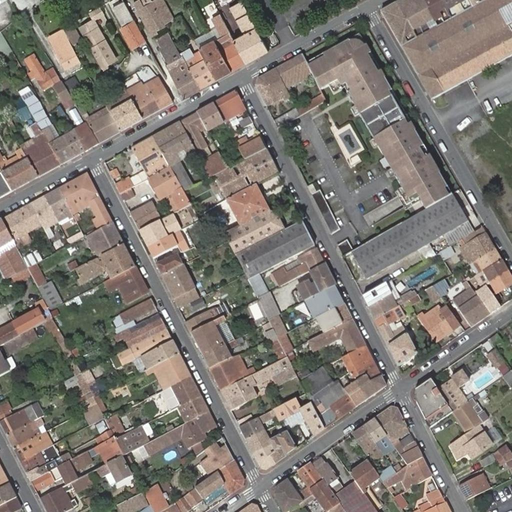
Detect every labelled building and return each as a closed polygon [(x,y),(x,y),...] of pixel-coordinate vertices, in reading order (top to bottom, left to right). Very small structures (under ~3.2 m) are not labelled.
[(137,0),(134,2),(159,48),(173,40),(164,24),(151,0),(137,0)] [(151,0),(164,24),(174,19),(163,0),(151,0)] [(268,51),(240,0),(226,0),(229,4),(227,5),(229,8),(243,34),(232,40),(245,63),(268,51)] [(402,0),(395,4),(415,40),(437,28),(421,0),(402,0)] [(415,40),(401,48),(431,100),(511,54),(511,0),(488,0),(486,1),(472,9),(451,20),(437,28),(415,40)] [(421,0),(437,28),(451,20),(439,0),(421,0)] [(439,0),(451,20),(472,9),(467,0),(439,0)] [(467,0),(472,9),(486,1),(485,0),(467,0)] [(124,27),(121,28),(132,48),(140,45),(142,48),(148,45),(124,2),(114,7),(124,27)] [(218,14),(212,3),(206,7),(217,27),(213,30),(214,32),(210,35),(214,42),(230,71),(245,63),(232,40),(218,14)] [(396,38),(401,48),(415,40),(395,4),(380,12),(396,38)] [(94,18),(103,14),(100,8),(92,11),(94,18)] [(243,34),(229,8),(218,14),(232,40),(243,34)] [(118,59),(94,18),(78,27),(105,75),(108,73),(104,66),(118,59)] [(62,29),(71,45),(80,41),(70,23),(61,28),(62,29)] [(78,61),(62,29),(48,37),(64,69),(78,61)] [(0,57),(11,52),(2,33),(0,34),(0,57)] [(359,35),(348,41),(350,44),(352,43),(357,43),(360,45),(362,48),(365,46),(359,35)] [(165,64),(182,98),(199,88),(189,70),(184,61),(173,40),(159,48),(168,63),(165,64)] [(346,95),(411,204),(419,199),(426,210),(449,197),(445,190),(448,188),(429,155),(422,159),(420,155),(422,154),(419,148),(423,146),(410,123),(407,125),(388,92),(391,90),(380,71),(377,73),(367,56),(370,54),(365,46),(362,48),(360,45),(357,43),(352,43),(350,44),(348,41),(322,55),(324,59),(308,67),(312,76),(320,91),(328,86),(331,92),(342,86),(345,84),(350,93),(346,95)] [(215,79),(230,71),(214,42),(199,50),(200,52),(215,79)] [(189,70),(199,88),(215,79),(200,52),(192,57),(197,65),(189,70)] [(377,73),(380,71),(370,54),(367,56),(377,73)] [(306,64),(302,55),(277,69),(275,70),(288,95),(293,93),(290,87),(312,76),(308,67),(306,64)] [(322,55),(306,64),(308,67),(324,59),(322,55)] [(192,57),(184,61),(189,70),(197,65),(192,57)] [(288,95),(275,70),(257,80),(256,86),(265,105),(275,100),(273,96),(279,93),(283,101),(289,97),(288,95)] [(77,86),(72,78),(63,84),(65,88),(69,85),(72,90),(77,86)] [(127,95),(141,120),(172,103),(162,84),(158,78),(127,95)] [(53,88),(62,103),(70,98),(62,83),(53,88)] [(106,109),(120,132),(141,120),(127,95),(123,88),(119,91),(123,97),(108,106),(105,102),(103,103),(106,109)] [(391,90),(388,92),(407,125),(410,123),(391,90)] [(224,122),(231,136),(234,135),(233,133),(234,131),(228,121),(246,110),(236,91),(214,103),(224,122)] [(325,101),(323,96),(296,111),(299,116),(325,101)] [(25,104),(22,99),(14,103),(16,106),(16,107),(23,121),(25,121),(28,128),(36,123),(35,122),(33,119),(31,119),(30,113),(28,114),(24,105),(25,104)] [(68,100),(62,105),(66,111),(73,106),(68,100)] [(205,129),(207,132),(224,122),(214,103),(197,113),(205,129)] [(75,126),(83,122),(75,107),(67,111),(75,126)] [(85,121),(98,144),(120,132),(106,109),(85,121)] [(295,109),(274,122),(277,129),(299,116),(296,111),(295,109)] [(191,116),(200,132),(205,129),(197,113),(191,116)] [(209,178),(209,179),(214,176),(227,169),(219,153),(212,157),(205,145),(205,143),(200,132),(191,116),(180,122),(196,153),(198,153),(202,161),(201,163),(209,178)] [(35,122),(36,123),(37,125),(60,165),(87,150),(75,130),(57,140),(44,117),(35,122)] [(245,127),(252,123),(250,119),(242,123),(245,127)] [(198,158),(196,153),(180,122),(153,137),(164,158),(182,148),(187,157),(191,163),(198,158)] [(245,133),(255,127),(252,123),(245,127),(243,128),(245,133)] [(41,147),(25,157),(28,161),(37,177),(60,165),(37,125),(30,129),(36,138),(41,147)] [(131,149),(149,180),(170,168),(169,166),(164,158),(153,137),(131,149)] [(36,145),(22,152),(25,157),(41,147),(36,138),(32,139),(36,145)] [(235,144),(244,161),(266,149),(260,139),(250,144),(247,138),(235,144)] [(429,155),(423,146),(419,148),(422,154),(420,155),(422,159),(429,155)] [(164,158),(169,166),(178,161),(179,162),(187,157),(182,148),(164,158)] [(239,227),(215,238),(219,247),(229,242),(236,255),(287,229),(285,225),(283,227),(277,215),(268,211),(256,186),(278,174),(266,149),(244,161),(227,169),(214,176),(227,200),(226,201),(239,227)] [(360,165),(355,156),(346,162),(350,170),(360,165)] [(28,161),(1,175),(11,192),(37,177),(28,161)] [(170,168),(183,192),(192,187),(179,162),(178,161),(169,166),(170,168)] [(172,194),(180,211),(191,205),(183,192),(170,168),(149,180),(159,200),(172,194)] [(129,177),(134,186),(147,179),(142,171),(129,177)] [(0,198),(11,192),(1,175),(0,173),(0,198)] [(73,208),(97,195),(86,174),(58,189),(72,215),(76,213),(73,208)] [(130,179),(116,187),(120,195),(131,189),(134,187),(130,179)] [(312,185),(307,188),(331,235),(339,230),(319,191),(316,192),(312,185)] [(183,192),(191,205),(200,200),(192,187),(183,192)] [(67,218),(72,215),(58,189),(44,197),(55,218),(64,213),(67,218)] [(135,198),(131,189),(120,195),(122,199),(126,197),(129,202),(135,198)] [(88,203),(98,198),(97,195),(73,208),(76,213),(90,206),(88,203)] [(465,218),(452,195),(449,197),(426,210),(402,224),(415,247),(465,218)] [(30,205),(41,225),(55,218),(44,197),(30,205)] [(101,229),(111,224),(98,198),(88,203),(90,206),(101,229)] [(139,232),(161,220),(152,203),(130,214),(139,232)] [(16,239),(41,225),(30,205),(4,219),(16,239)] [(55,218),(58,223),(67,218),(64,213),(55,218)] [(41,225),(44,230),(58,223),(55,218),(41,225)] [(0,271),(5,281),(28,269),(22,259),(1,220),(0,221),(0,271)] [(287,229),(236,255),(248,280),(260,274),(272,267),(278,264),(314,245),(302,221),(287,229)] [(474,232),(468,221),(443,235),(450,246),(457,242),(467,236),(474,232)] [(102,256),(123,246),(111,224),(101,229),(91,235),(102,256)] [(353,252),(351,253),(363,277),(415,247),(402,224),(353,252)] [(495,249),(482,228),(467,236),(471,243),(467,245),(468,246),(462,250),(470,264),(473,262),(495,249)] [(99,258),(102,256),(91,235),(88,236),(99,258)] [(471,243),(467,236),(457,242),(462,250),(468,246),(467,245),(471,243)] [(345,241),(336,246),(343,258),(351,253),(353,252),(346,240),(345,241)] [(436,256),(429,244),(417,250),(424,262),(436,256)] [(449,245),(438,253),(443,261),(455,253),(449,245)] [(113,278),(134,268),(123,246),(102,256),(99,258),(80,268),(75,270),(80,279),(77,282),(79,286),(87,282),(85,277),(103,268),(102,265),(105,263),(108,269),(107,270),(110,276),(112,275),(113,278)] [(323,264),(316,248),(297,258),(272,274),(279,287),(289,281),(323,264)] [(500,259),(495,249),(473,262),(479,273),(483,270),(500,259)] [(177,255),(156,264),(162,276),(182,265),(177,255)] [(511,283),(511,279),(500,259),(483,270),(496,293),(511,283)] [(71,272),(75,270),(80,268),(76,262),(68,267),(71,272)] [(337,284),(326,263),(309,272),(315,283),(312,284),(310,279),(296,287),(304,301),(306,300),(334,285),(337,284)] [(28,269),(38,289),(47,285),(36,264),(28,269)] [(182,265),(162,276),(179,309),(199,298),(182,265)] [(127,303),(147,293),(134,268),(113,278),(105,283),(110,292),(114,290),(119,287),(127,303)] [(260,274),(248,280),(268,321),(277,317),(282,314),(271,292),(269,293),(260,274)] [(478,281),(476,283),(473,278),(467,282),(470,287),(473,291),(481,285),(478,281)] [(400,298),(392,280),(385,284),(395,303),(400,300),(399,298),(400,298)] [(448,287),(443,280),(432,286),(440,297),(445,293),(444,290),(448,287)] [(467,282),(466,281),(461,284),(465,291),(470,287),(467,282)] [(385,284),(363,297),(375,320),(407,302),(416,296),(414,292),(411,293),(410,292),(400,298),(399,298),(400,300),(395,303),(385,284)] [(325,314),(344,304),(334,285),(308,299),(310,303),(312,302),(319,317),(320,316),(325,314)] [(432,286),(425,290),(433,302),(440,297),(432,286)] [(465,291),(452,300),(471,328),(490,315),(473,291),(470,287),(466,290),(465,291)] [(419,300),(417,296),(416,296),(407,302),(409,305),(410,306),(419,300)] [(315,319),(319,317),(312,302),(310,303),(308,299),(306,300),(315,319)] [(156,310),(151,300),(113,320),(118,331),(115,332),(117,336),(129,330),(136,326),(133,321),(156,310)] [(388,324),(404,316),(401,310),(409,305),(407,302),(375,320),(398,367),(416,353),(403,326),(392,332),(388,324)] [(333,329),(352,319),(344,304),(325,314),(333,329)] [(211,311),(186,324),(191,333),(216,320),(215,318),(224,314),(220,305),(210,309),(211,311)] [(458,323),(447,307),(441,312),(437,306),(423,316),(422,314),(416,317),(434,342),(458,323)] [(298,307),(286,316),(295,328),(307,320),(298,307)] [(20,337),(21,336),(44,324),(45,323),(38,311),(14,324),(20,337)] [(52,320),(53,319),(50,313),(45,316),(48,322),(52,320)] [(328,332),(333,329),(325,314),(320,316),(328,332)] [(131,335),(161,320),(158,315),(136,326),(129,330),(131,335)] [(216,321),(216,320),(191,333),(191,334),(203,356),(226,345),(223,340),(216,325),(225,320),(225,321),(228,319),(227,317),(223,319),(222,318),(216,321)] [(273,331),(285,354),(294,349),(277,317),(268,321),(273,331)] [(348,354),(365,346),(352,319),(333,329),(328,332),(307,342),(312,352),(341,336),(343,339),(341,340),(348,354)] [(75,376),(81,373),(65,341),(52,320),(48,322),(45,323),(44,324),(49,333),(51,331),(59,344),(75,376)] [(117,336),(115,337),(117,343),(124,339),(127,344),(122,347),(124,351),(166,329),(161,320),(131,335),(129,330),(117,336)] [(226,345),(235,340),(225,321),(225,320),(216,325),(223,340),(226,345)] [(0,331),(0,347),(5,345),(20,337),(14,324),(0,331)] [(166,330),(118,355),(124,367),(141,358),(172,342),(166,330)] [(287,358),(285,354),(273,331),(267,334),(280,361),(287,358)] [(5,345),(10,354),(26,346),(21,336),(20,337),(5,345)] [(141,358),(148,370),(179,355),(172,342),(141,358)] [(203,356),(209,369),(232,357),(230,354),(226,345),(203,356)] [(369,382),(380,376),(365,346),(348,354),(341,358),(347,368),(358,361),(364,373),(365,374),(369,382)] [(495,367),(503,361),(495,348),(486,354),(495,367)] [(161,368),(171,387),(190,377),(179,355),(148,370),(146,371),(148,375),(154,371),(161,368)] [(246,371),(238,355),(232,357),(234,363),(239,371),(241,377),(243,376),(246,371)] [(221,392),(255,374),(252,368),(246,371),(243,376),(241,377),(239,371),(234,363),(232,357),(209,369),(221,392)] [(221,392),(231,411),(258,398),(252,388),(273,377),(278,387),(297,377),(287,358),(280,361),(255,374),(221,392)] [(9,372),(3,360),(0,361),(0,362),(6,374),(9,372)] [(352,378),(364,373),(358,361),(347,368),(352,378)] [(508,388),(511,385),(511,373),(507,363),(498,367),(508,388)] [(154,371),(164,390),(171,387),(161,368),(154,371)] [(299,380),(306,395),(325,428),(356,406),(337,380),(333,383),(323,368),(322,368),(313,375),(311,373),(299,380)] [(89,370),(81,375),(82,376),(87,386),(95,383),(89,370)] [(461,371),(450,378),(452,380),(437,390),(436,391),(451,412),(467,402),(458,389),(468,381),(461,371)] [(337,380),(356,406),(385,386),(380,376),(369,382),(365,374),(350,385),(343,376),(337,380)] [(78,394),(80,398),(85,395),(90,392),(87,386),(82,376),(78,378),(80,381),(78,382),(83,391),(78,394)] [(181,408),(201,398),(190,377),(171,387),(164,390),(155,395),(158,400),(167,395),(167,394),(172,391),(181,408)] [(429,427),(451,412),(436,391),(437,390),(430,380),(415,390),(420,398),(416,403),(429,427)] [(95,383),(87,386),(90,392),(93,398),(98,396),(101,394),(95,383)] [(90,392),(85,395),(90,405),(87,406),(89,409),(97,405),(93,398),(90,392)] [(102,402),(98,396),(93,398),(97,405),(101,413),(106,410),(102,402)] [(196,419),(209,413),(201,398),(181,408),(179,409),(187,424),(196,419)] [(294,398),(271,410),(278,423),(301,411),(294,398)] [(0,415),(11,410),(6,402),(0,404),(0,415)] [(477,425),(481,423),(467,402),(451,412),(455,418),(466,433),(477,425)] [(90,427),(96,422),(104,418),(101,413),(97,405),(89,409),(82,413),(90,427)] [(13,415),(11,410),(0,415),(0,423),(6,436),(30,424),(37,420),(30,406),(13,415)] [(391,407),(374,418),(390,441),(392,439),(394,441),(397,439),(408,431),(397,409),(391,407)] [(296,452),(286,431),(267,440),(254,412),(235,421),(258,470),(296,452)] [(430,430),(455,418),(451,412),(429,427),(430,430)] [(102,434),(109,430),(104,418),(96,422),(102,434)] [(363,426),(380,451),(391,443),(390,441),(374,418),(363,426)] [(187,424),(146,445),(150,452),(182,436),(189,448),(192,446),(202,441),(207,439),(196,419),(187,424)] [(30,424),(6,436),(13,449),(37,437),(30,424)] [(449,444),(456,458),(462,455),(463,453),(465,452),(470,459),(491,445),(477,425),(466,433),(449,444)] [(363,426),(352,433),(370,458),(380,451),(363,426)] [(123,456),(124,457),(144,446),(143,443),(139,445),(132,431),(114,440),(123,456)] [(37,437),(13,449),(20,463),(48,448),(41,434),(37,437)] [(414,443),(410,435),(399,444),(402,448),(414,443)] [(84,476),(87,475),(107,465),(121,457),(123,456),(114,440),(113,438),(63,465),(53,470),(30,482),(36,492),(63,479),(66,486),(84,476)] [(197,456),(196,456),(200,462),(225,445),(222,439),(206,450),(197,456)] [(390,441),(391,443),(402,459),(406,465),(421,458),(414,443),(402,448),(399,444),(399,441),(395,444),(394,441),(392,439),(390,441)] [(202,441),(192,446),(197,456),(206,450),(202,441)] [(48,448),(20,463),(26,474),(49,463),(59,457),(53,445),(48,448)] [(225,445),(200,462),(211,477),(218,472),(234,461),(225,445)] [(505,464),(511,459),(511,454),(506,446),(498,452),(502,459),(505,464)] [(495,462),(502,459),(498,452),(491,455),(495,462)] [(478,462),(482,468),(495,462),(491,455),(478,462)] [(53,470),(63,465),(59,457),(49,463),(53,470)] [(121,457),(107,465),(116,483),(130,476),(121,457)] [(405,487),(407,490),(431,476),(421,458),(406,465),(400,469),(403,476),(400,477),(404,485),(407,484),(408,485),(405,487)] [(335,478),(326,465),(325,466),(320,459),(312,465),(331,492),(339,486),(335,480),(335,478)] [(379,478),(382,482),(392,475),(395,473),(391,467),(391,466),(389,464),(386,459),(383,461),(386,466),(388,465),(390,468),(378,476),(379,478)] [(391,467),(395,473),(400,469),(406,465),(402,459),(391,467)] [(218,472),(229,495),(242,487),(244,481),(234,461),(218,472)] [(354,482),(362,494),(366,492),(363,488),(379,478),(378,476),(367,461),(348,474),(354,482)] [(26,474),(30,482),(53,470),(49,463),(26,474)] [(312,488),(322,482),(309,463),(296,472),(307,489),(298,495),(303,501),(314,493),(312,491),(313,490),(312,488)] [(0,489),(9,484),(0,466),(0,489)] [(395,473),(392,475),(395,480),(400,477),(403,476),(400,469),(395,473)] [(174,503),(179,511),(187,511),(203,501),(206,505),(223,493),(226,498),(229,495),(218,472),(211,477),(174,503)] [(458,486),(465,500),(489,488),(482,475),(458,486)] [(40,500),(45,511),(66,511),(73,509),(65,493),(70,491),(87,482),(84,476),(66,486),(40,500)] [(274,496),(282,511),(290,511),(290,510),(300,503),(301,505),(314,496),(325,511),(326,511),(338,504),(333,497),(322,482),(312,488),(313,490),(312,491),(314,493),(303,501),(298,495),(286,479),(275,487),(274,496)] [(374,511),(362,494),(354,482),(333,497),(338,504),(342,511),(343,511),(374,511)] [(0,506),(16,498),(9,484),(0,489),(0,506)] [(149,506),(151,511),(161,511),(169,506),(168,504),(165,505),(165,504),(161,507),(153,491),(157,489),(156,487),(143,495),(149,506)] [(161,507),(165,504),(157,489),(153,491),(161,507)] [(65,493),(73,509),(78,506),(70,491),(65,493)] [(404,491),(393,498),(403,511),(405,511),(409,510),(401,497),(406,494),(404,491)] [(412,511),(448,511),(438,491),(427,496),(430,503),(426,505),(426,507),(419,509),(412,511)] [(122,511),(139,503),(142,508),(147,505),(141,494),(117,507),(119,511),(122,511)] [(0,511),(12,511),(21,508),(16,498),(0,506),(0,511)] [(132,511),(142,508),(139,503),(122,511),(132,511)] [(161,511),(179,511),(174,503),(169,506),(161,511)]
